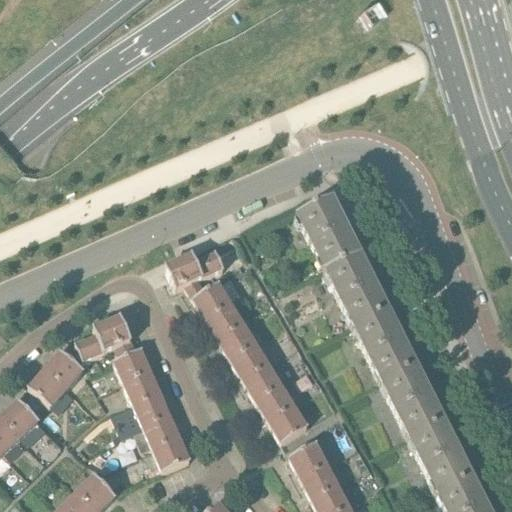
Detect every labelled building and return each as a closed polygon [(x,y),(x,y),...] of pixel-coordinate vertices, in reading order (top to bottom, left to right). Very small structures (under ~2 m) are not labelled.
[(359,260),(351,244),(331,204),(293,222),(321,279),(359,260)] [(197,288),(221,278),(214,260),(193,270),(191,264),(163,275),(174,299),(183,294),(197,288)] [(387,316),(380,301),(359,260),(321,279),(320,280),(321,281),(322,280),(350,335),(387,316)] [(183,294),(204,328),(231,312),(217,291),(203,299),(197,288),(183,294)] [(243,333),(231,312),(204,328),(217,349),(243,333)] [(416,372),(408,357),(387,316),(350,335),(378,391),(416,372)] [(81,371),(108,360),(112,369),(134,360),(119,326),(91,337),(94,344),(74,353),(81,371)] [(256,353),(243,333),(217,349),(229,369),(256,353)] [(268,373),(256,353),(229,369),(241,389),(268,373)] [(112,369),(122,391),(149,379),(139,357),(134,360),(112,369)] [(66,398),(82,379),(59,358),(42,377),(66,398)] [(444,428),(436,412),(416,372),(378,391),(406,447),(444,428)] [(281,394),(268,373),(241,389),(255,411),(281,394)] [(50,416),(66,398),(42,377),(26,395),(50,416)] [(122,391),(132,414),(159,402),(149,379),(122,391)] [(293,414),(281,394),(255,411),(267,430),(293,414)] [(132,414),(142,436),(169,424),(159,402),(132,414)] [(0,424),(20,447),(38,430),(17,408),(0,423),(0,424)] [(307,435),(293,414),(267,430),(280,452),(307,435)] [(0,461),(2,464),(20,447),(0,424),(0,461)] [(142,436),(152,459),(179,447),(169,424),(142,436)] [(472,484),(467,474),(444,428),(406,447),(434,503),(472,484)] [(152,459),(161,480),(188,468),(179,447),(152,459)] [(315,451),(289,465),(287,466),(299,487),(327,473),(315,451)] [(299,487),(305,499),(310,509),(338,494),(327,473),(299,487)] [(106,511),(114,505),(111,503),(91,482),(89,485),(82,478),(70,490),(77,497),(73,501),(83,511),(106,511)] [(485,511),(472,484),(434,503),(438,511),(485,511)] [(310,509),(311,511),(347,511),(338,494),(310,509)] [(83,511),(73,501),(61,511),(83,511)]
